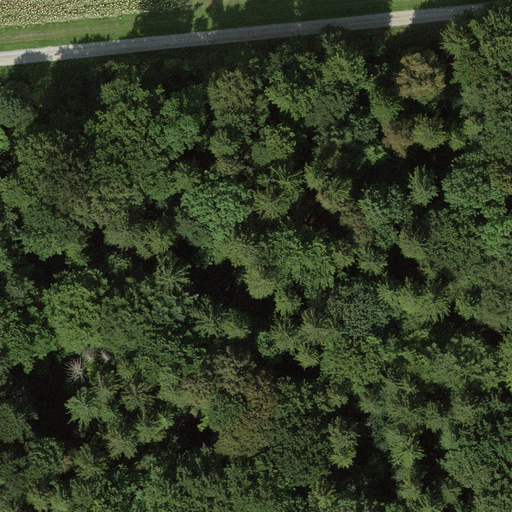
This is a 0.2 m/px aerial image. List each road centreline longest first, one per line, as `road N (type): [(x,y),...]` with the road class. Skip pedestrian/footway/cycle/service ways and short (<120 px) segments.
road 1 (track): [(511,8),(0,60)]
road 2 (track): [(131,46),(160,133),(200,511)]
